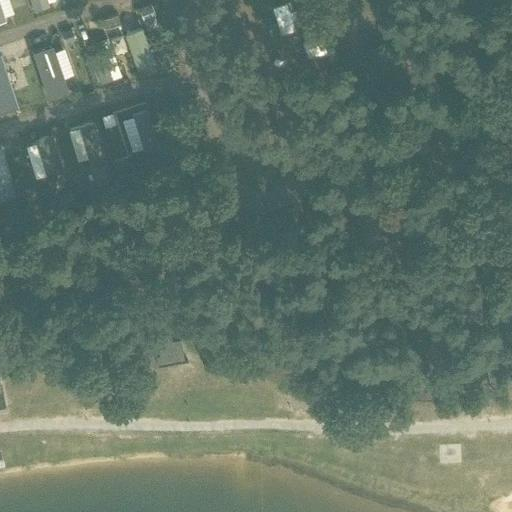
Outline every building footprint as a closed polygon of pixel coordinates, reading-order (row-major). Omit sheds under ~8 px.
[(46,0),(29,0),(33,11),(48,6),(46,0)] [(151,6),(139,11),(142,20),(155,15),(151,6)] [(116,16),(104,19),(106,28),(118,25),(116,16)] [(155,63),(142,28),(124,34),(137,70),(155,63)] [(71,31),(62,34),(65,43),(74,40),(71,31)] [(305,62),(325,55),(318,36),(299,43),(305,62)] [(113,79),(100,42),(87,47),(100,83),(113,79)] [(52,46),(32,53),(48,100),(68,93),(63,78),(73,75),(64,48),(54,52),(52,46)] [(0,54),(0,113),(17,107),(0,54)] [(132,117),(122,120),(132,151),(142,148),(143,150),(158,145),(146,110),(131,115),(132,117)] [(106,163),(93,121),(77,126),(78,128),(87,158),(90,168),(106,163)] [(65,179),(51,134),(34,139),(36,144),(46,175),(48,184),(65,179)] [(0,199),(15,196),(1,146),(0,146),(0,199)] [(126,164),(114,167),(117,178),(129,174),(126,164)] [(83,173),(74,175),(77,189),(87,187),(83,173)] [(35,186),(22,190),(26,202),(38,199),(35,186)] [(157,366),(183,361),(179,339),(156,343),(158,356),(155,357),(157,366)]
